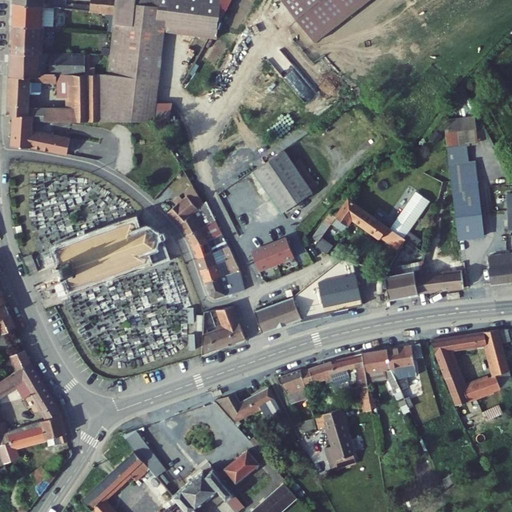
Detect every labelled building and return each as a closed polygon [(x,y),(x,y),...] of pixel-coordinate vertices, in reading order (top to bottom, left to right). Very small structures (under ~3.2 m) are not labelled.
[(11,0),(12,2),(54,7),(113,13),(114,0),(11,0)] [(114,0),(113,13),(112,22),(131,24),(133,3),(133,0),(114,0)] [(209,0),(157,0),(156,6),(154,27),(206,32),(209,0)] [(282,0),(295,16),(315,0),(282,0)] [(316,42),(368,0),(315,0),(295,16),(316,42)] [(12,2),(11,13),(53,16),(54,7),(12,2)] [(131,24),(112,22),(109,54),(115,54),(114,63),(149,67),(154,27),(156,6),(145,4),(133,3),(131,24)] [(11,13),(11,25),(43,27),(52,27),(53,16),(11,13)] [(11,25),(9,51),(42,52),(43,27),(11,25)] [(9,51),(8,75),(56,73),(72,73),(85,72),(85,52),(42,52),(9,51)] [(109,54),(106,72),(113,73),(114,63),(115,54),(109,54)] [(149,67),(114,63),(113,73),(147,85),(149,67)] [(101,72),(85,72),(72,73),(72,96),(72,106),(45,106),(45,108),(32,114),(32,120),(102,121),(101,72)] [(144,121),(147,85),(113,73),(106,72),(101,72),(102,121),(144,121)] [(8,75),(7,113),(11,113),(29,114),(30,82),(56,81),(56,73),(8,75)] [(72,73),(56,73),(56,81),(56,96),(72,96),(72,73)] [(31,131),(32,120),(32,114),(29,114),(11,113),(10,144),(43,149),(94,160),(109,168),(114,144),(61,132),(31,131)] [(464,129),(444,131),(457,237),(482,234),(474,160),(467,161),(464,129)] [(280,150),(248,172),(275,215),(307,195),(280,150)] [(179,201),(177,203),(189,215),(201,205),(191,186),(184,193),(186,195),(181,199),(178,196),(176,198),(179,201)] [(409,229),(430,199),(415,189),(390,226),(404,236),(410,240),(416,244),(421,237),(409,229)] [(348,197),(331,221),(343,229),(351,217),(397,248),(404,236),(390,226),(348,197)] [(172,207),(166,212),(179,224),(189,215),(177,203),(179,201),(176,198),(169,204),(172,207)] [(189,215),(179,224),(185,234),(208,222),(201,205),(189,215)] [(317,239),(315,243),(326,252),(333,241),(322,233),(331,221),(325,216),(312,235),(317,239)] [(211,220),(208,222),(185,234),(192,245),(217,232),(211,220)] [(128,221),(55,248),(58,257),(55,261),(57,264),(60,264),(62,271),(60,274),(62,277),(66,277),(69,287),(132,265),(134,268),(159,259),(153,245),(156,237),(153,230),(145,227),(138,230),(134,222),(128,221)] [(192,245),(195,257),(224,244),(217,232),(192,245)] [(410,240),(404,236),(397,248),(395,253),(400,257),(410,240)] [(291,256),(283,237),(266,244),(273,263),(291,256)] [(426,243),(425,250),(423,256),(423,260),(429,262),(433,245),(426,243)] [(230,257),(224,244),(195,257),(199,268),(230,257)] [(248,251),(256,270),(273,263),(266,244),(248,251)] [(511,250),(490,254),(492,281),(511,279),(511,250)] [(437,270),(422,273),(425,290),(464,285),(461,267),(456,268),(454,259),(450,259),(449,254),(436,256),(437,270)] [(230,257),(199,268),(204,281),(237,269),(230,257)] [(413,268),(402,270),(405,294),(417,292),(415,274),(420,273),(413,268)] [(245,288),(237,269),(204,281),(209,294),(214,298),(245,288)] [(386,274),(389,297),(405,294),(402,270),(386,274)] [(422,273),(420,273),(415,274),(417,292),(425,290),(422,273)] [(306,284),(294,293),(302,316),(316,312),(311,300),(306,284)] [(294,293),(253,308),(261,331),(302,316),(294,293)] [(311,300),(316,312),(331,309),(328,297),(311,300)] [(210,309),(203,310),(201,353),(244,338),(232,304),(216,307),(223,325),(210,329),(210,309)] [(13,327),(8,314),(0,317),(0,332),(13,327)] [(498,327),(431,339),(456,403),(511,384),(498,327)] [(421,341),(411,343),(413,357),(423,355),(421,341)] [(411,343),(386,347),(391,371),(400,390),(404,388),(407,386),(402,375),(416,373),(413,357),(411,343)] [(386,347),(361,352),(365,380),(384,376),(393,394),(400,390),(391,371),(386,347)] [(9,356),(15,370),(27,362),(27,361),(22,350),(9,356)] [(361,352),(352,354),(355,365),(360,385),(366,383),(365,380),(361,352)] [(310,367),(308,367),(311,377),(324,372),(325,377),(331,376),(334,388),(348,385),(346,377),(355,375),(353,366),(355,365),(352,354),(335,358),(310,367)] [(15,370),(0,379),(0,431),(3,430),(1,423),(0,421),(0,391),(13,383),(20,394),(27,390),(43,418),(58,413),(27,362),(15,370)] [(308,367),(300,369),(305,386),(308,386),(309,387),(312,387),(311,385),(314,384),(308,367)] [(300,369),(277,375),(290,398),(307,393),(305,386),(300,369)] [(370,412),(366,383),(360,385),(364,413),(370,412)] [(234,389),(214,398),(233,418),(258,405),(264,414),(278,406),(266,384),(239,398),(234,389)] [(407,397),(403,399),(408,409),(413,406),(408,396),(407,397)] [(339,407),(317,414),(321,425),(327,423),(336,447),(340,459),(356,454),(339,407)] [(65,441),(58,413),(43,418),(38,419),(40,424),(4,434),(5,436),(8,447),(11,446),(55,434),(58,442),(65,441)] [(314,413),(300,416),(305,426),(317,423),(314,413)] [(1,423),(3,430),(33,421),(32,418),(17,422),(15,419),(1,423)] [(140,426),(120,434),(132,447),(155,474),(165,466),(138,432),(143,430),(140,426)] [(5,436),(0,437),(0,458),(2,468),(15,465),(11,446),(8,447),(5,436)] [(224,468),(218,472),(226,482),(233,477),(235,481),(260,461),(248,446),(223,466),(224,468)] [(158,477),(155,474),(132,447),(112,464),(124,478),(130,472),(137,480),(146,473),(153,481),(158,477)] [(336,447),(329,449),(336,470),(358,462),(356,454),(340,459),(336,447)] [(54,454),(43,468),(52,476),(63,460),(54,454)] [(416,481),(434,475),(428,456),(410,461),(416,481)] [(172,493),(179,501),(187,511),(188,511),(217,488),(224,496),(236,511),(244,505),(226,482),(218,472),(209,461),(181,486),(172,493)] [(115,511),(102,497),(124,478),(112,464),(79,493),(95,511),(115,511)] [(39,465),(28,476),(37,495),(52,476),(43,468),(39,465)] [(165,466),(155,474),(158,477),(172,493),(181,486),(165,466)] [(449,470),(434,477),(437,485),(453,478),(449,470)] [(286,481),(253,510),(255,511),(277,511),(298,494),(286,481)] [(217,488),(188,511),(204,511),(224,496),(217,488)] [(159,511),(187,511),(179,501),(171,508),(168,504),(159,511)]
